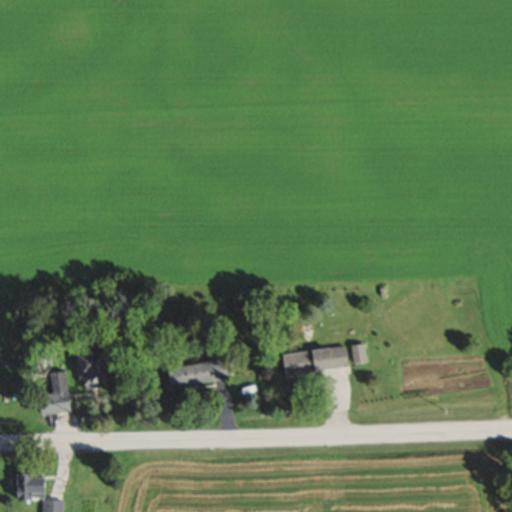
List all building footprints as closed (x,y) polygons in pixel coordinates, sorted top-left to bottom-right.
[(278,355),(281,375),(366,363),(363,343),(278,355)] [(74,352),(78,388),(107,385),(103,349),(74,352)] [(169,389),(226,379),(223,358),(165,367),(169,389)] [(34,395),(39,416),(68,409),(63,388),(34,395)] [(40,500),(40,511),(59,511),(59,500),(42,500),(42,474),(11,474),(11,499),(40,500)]
